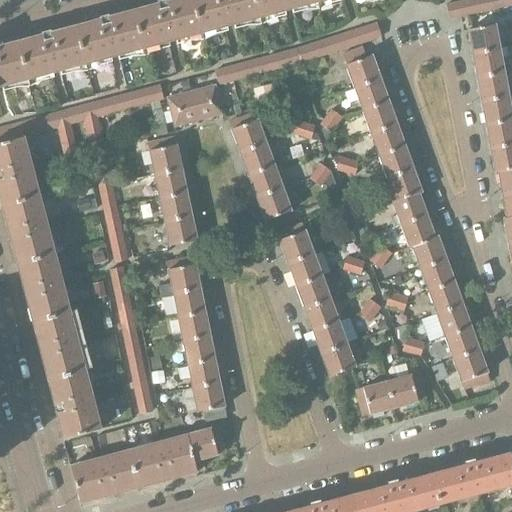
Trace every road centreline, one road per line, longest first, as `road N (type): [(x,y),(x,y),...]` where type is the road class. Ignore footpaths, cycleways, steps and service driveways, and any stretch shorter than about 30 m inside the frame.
road 1 (residential): [(259,484),(218,281),(228,263),(254,258),(263,265),(336,462)]
road 2 (residential): [(469,223),(476,201),(448,57),(435,50),(414,55),(403,71),(450,207)]
road 3 (tertiary): [(46,511),(0,332)]
road 4 (residential): [(336,462),(511,416)]
road 5 (residential): [(511,385),(469,223)]
